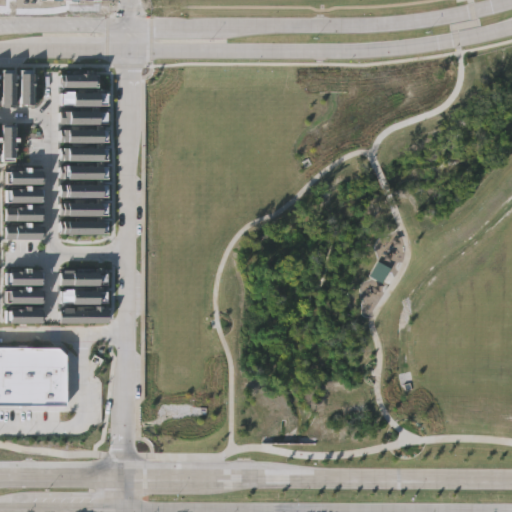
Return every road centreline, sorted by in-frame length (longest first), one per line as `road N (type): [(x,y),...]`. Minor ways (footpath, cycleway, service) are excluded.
road 1 (tertiary): [(0,47),(335,51),(442,41),(511,24)]
road 2 (tertiary): [(506,0),(384,23),(0,24)]
road 3 (residential): [(49,74),(48,314)]
road 4 (secondary): [(511,483),(276,482)]
road 5 (secondary): [(124,481),(0,481)]
